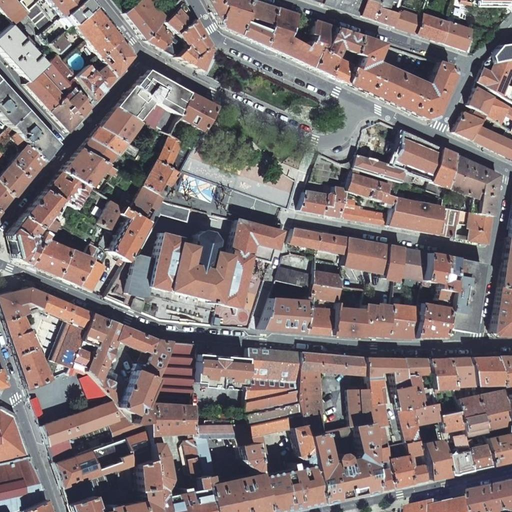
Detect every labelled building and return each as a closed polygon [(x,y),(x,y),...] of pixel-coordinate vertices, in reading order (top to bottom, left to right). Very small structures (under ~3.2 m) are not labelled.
[(10,0),(0,0),(0,12),(10,25),(25,13),(24,12),(16,2),(15,1),(13,2),(10,0)] [(44,0),(54,12),(52,13),(54,16),(56,14),(59,18),(62,15),(79,0),(44,0)] [(88,4),(85,0),(79,0),(62,15),(71,25),(92,8),(88,4)] [(137,33),(143,40),(157,24),(163,18),(148,0),(139,0),(122,14),(122,15),(137,33)] [(274,8),(249,0),(204,0),(212,15),(219,27),(237,35),(244,22),(267,31),(274,8)] [(324,0),(323,4),(359,16),(386,25),(390,27),(394,13),(392,12),(393,6),(392,5),(394,0),(324,0)] [(511,6),(506,2),(476,1),(476,6),(503,7),(510,13),(511,10),(511,6)] [(52,23),(35,3),(24,12),(25,13),(41,32),(51,23),(52,23)] [(184,5),(178,11),(188,23),(192,19),(185,7),(184,5)] [(84,41),(104,24),(103,22),(101,20),(92,8),(71,25),(84,41)] [(310,68),(318,49),(320,50),(331,28),(281,11),(274,8),(267,31),(262,46),(278,54),(285,57),(310,68)] [(176,9),(163,23),(176,34),(189,23),(188,23),(178,11),(176,9)] [(413,34),(418,17),(412,15),(396,10),(394,13),(390,27),(393,27),(413,34)] [(418,17),(413,34),(425,38),(438,43),(444,22),(419,14),(418,17)] [(71,25),(62,15),(59,18),(56,20),(61,26),(64,26),(66,30),(71,25)] [(444,22),(450,24),(452,18),(446,16),(444,22)] [(184,46),(172,57),(184,63),(199,71),(209,49),(205,42),(200,34),(192,19),(188,23),(189,23),(176,34),(184,46)] [(262,46),(267,31),(244,22),(237,35),(240,37),(262,46)] [(444,22),(438,43),(459,50),(465,52),(469,38),(464,37),(466,29),(450,24),(444,22)] [(60,34),(51,23),(41,32),(36,36),(43,45),(44,44),(47,45),(59,35),(60,34)] [(115,36),(104,24),(84,41),(96,57),(97,57),(118,40),(115,36)] [(144,41),(160,50),(170,56),(180,46),(157,24),(143,40),(144,41)] [(21,39),(9,26),(0,33),(0,32),(0,54),(7,63),(25,82),(36,71),(44,64),(37,57),(38,55),(37,54),(38,54),(23,37),(21,39)] [(318,49),(310,68),(322,74),(326,76),(332,57),(338,47),(352,54),(357,37),(352,35),(331,28),(320,50),(318,49)] [(68,45),(59,35),(47,45),(56,55),(68,45)] [(348,68),(343,84),(363,93),(383,102),(406,112),(423,120),(430,118),(441,94),(450,74),(447,67),(435,62),(424,86),(373,62),(380,44),(357,37),(352,54),(358,57),(352,70),(348,68)] [(118,40),(97,57),(104,66),(113,77),(130,56),(121,44),(118,40)] [(511,43),(498,45),(488,56),(484,61),(483,61),(481,65),(489,63),(511,58),(511,43)] [(60,61),(55,55),(44,64),(36,71),(60,99),(72,88),(88,106),(90,103),(93,101),(72,77),(60,61)] [(332,57),(326,76),(339,82),(343,84),(348,68),(350,62),(342,58),(340,61),(332,57)] [(77,73),(64,58),(60,61),(72,77),(77,73)] [(481,65),(479,70),(474,81),(474,82),(498,96),(511,104),(511,89),(502,86),(511,63),(511,58),(489,63),(481,65)] [(94,75),(86,65),(77,73),(72,77),(93,101),(102,90),(111,80),(113,77),(104,66),(102,68),(100,66),(95,71),(97,72),(94,75)] [(223,84),(228,74),(219,70),(215,80),(223,84)] [(36,71),(25,82),(21,84),(35,99),(47,112),(60,99),(36,71)] [(139,76),(113,107),(136,121),(152,103),(163,110),(153,128),(158,131),(165,135),(174,116),(186,93),(183,91),(160,78),(151,74),(139,76)] [(0,120),(6,127),(7,126),(8,127),(41,162),(49,151),(50,138),(41,129),(14,100),(0,84),(0,120)] [(469,92),(463,105),(471,110),(480,115),(494,123),(494,124),(506,131),(506,130),(511,134),(511,111),(471,87),(469,92)] [(60,99),(47,112),(57,123),(66,132),(76,120),(80,115),(88,106),(72,88),(60,99)] [(186,93),(174,116),(200,131),(213,107),(201,101),(186,93)] [(152,103),(136,121),(139,123),(149,128),(150,126),(153,128),(163,110),(152,103)] [(110,110),(96,127),(123,143),(139,123),(136,121),(113,107),(110,110)] [(457,119),(450,133),(467,140),(480,115),(471,110),(468,115),(460,111),(457,119)] [(480,115),(467,140),(481,147),(488,133),(494,124),(494,123),(480,115)] [(14,157),(9,162),(26,179),(29,176),(41,162),(8,127),(7,127),(0,133),(0,145),(9,138),(20,149),(14,157)] [(89,135),(86,138),(113,155),(119,147),(123,143),(96,127),(89,135)] [(506,131),(501,139),(511,143),(511,134),(506,130),(506,131)] [(409,176),(426,182),(438,149),(399,131),(395,144),(395,143),(394,146),(390,145),(388,152),(391,153),(390,155),(391,155),(387,167),(386,168),(409,176)] [(488,133),(481,147),(484,148),(510,160),(511,153),(511,143),(501,139),(488,133)] [(166,136),(154,161),(167,168),(179,143),(178,143),(166,136)] [(85,140),(77,149),(104,165),(113,155),(86,138),(85,140)] [(123,143),(119,147),(125,151),(126,151),(129,146),(123,143)] [(179,143),(167,168),(175,173),(177,171),(184,157),(189,149),(179,143)] [(129,146),(126,151),(133,156),(134,155),(136,156),(139,152),(129,146)] [(68,160),(59,171),(85,187),(88,184),(101,169),(104,165),(77,149),(68,160)] [(443,188),(451,155),(447,153),(438,149),(426,182),(443,188)] [(0,187),(11,197),(18,188),(26,179),(9,162),(8,160),(0,151),(0,187)] [(352,157),(348,169),(349,169),(355,171),(386,180),(396,183),(398,175),(400,176),(400,178),(400,179),(407,182),(409,176),(386,168),(387,167),(383,165),(383,164),(372,161),(372,160),(364,158),(364,159),(352,155),(352,157)] [(438,207),(433,234),(453,238),(455,229),(455,227),(456,225),(470,226),(469,229),(467,228),(465,240),(483,244),(492,196),(496,175),(470,163),(451,155),(443,188),(469,197),(466,213),(438,207)] [(184,157),(177,171),(281,208),(286,194),(184,157)] [(343,163),(341,168),(348,170),(349,169),(348,169),(352,157),(351,158),(348,161),(343,163)] [(154,161),(139,186),(141,186),(154,194),(161,182),(168,186),(175,173),(167,168),(154,161)] [(104,165),(101,169),(110,175),(108,177),(130,191),(131,191),(133,188),(138,190),(141,186),(139,186),(104,165)] [(343,189),(342,191),(379,202),(379,205),(388,208),(391,198),(395,183),(396,183),(386,180),(384,185),(354,176),(355,171),(349,169),(348,170),(343,189)] [(42,191),(59,201),(72,209),(82,193),(83,191),(85,187),(59,171),(55,175),(42,191)] [(88,184),(85,187),(108,200),(119,208),(120,207),(126,211),(128,209),(124,203),(112,196),(113,194),(110,189),(98,182),(95,186),(88,184)] [(395,183),(391,198),(397,199),(399,191),(432,203),(434,198),(395,183)] [(128,209),(126,211),(140,219),(147,206),(154,210),(159,200),(161,197),(154,194),(141,186),(138,190),(128,209)] [(11,197),(0,187),(0,209),(4,205),(11,197)] [(302,193),(296,210),(334,217),(339,199),(342,191),(343,189),(331,187),(330,194),(324,194),(324,197),(302,193)] [(31,204),(20,216),(37,229),(37,228),(46,215),(49,217),(59,201),(42,191),(31,204)] [(383,226),(433,234),(438,207),(415,202),(415,200),(412,199),(412,202),(397,199),(391,198),(388,208),(387,211),(383,226)] [(339,199),(334,217),(335,217),(383,226),(387,211),(384,210),(383,214),(358,209),(358,206),(352,205),(353,201),(339,199)] [(108,200),(95,222),(100,225),(106,229),(116,213),(119,208),(108,200)] [(146,223),(126,258),(130,260),(130,258),(135,256),(159,215),(177,220),(175,228),(184,230),(189,209),(159,200),(154,210),(146,223)] [(119,208),(116,213),(120,216),(124,218),(122,223),(120,222),(119,223),(121,224),(114,236),(112,234),(111,236),(113,237),(107,249),(105,248),(104,249),(106,250),(105,251),(118,259),(117,261),(121,264),(122,264),(126,258),(146,223),(140,219),(126,211),(120,207),(119,208)] [(100,239),(96,246),(101,249),(120,216),(116,213),(106,229),(100,239)] [(20,216),(5,234),(9,247),(11,260),(24,265),(35,243),(32,241),(31,237),(37,229),(20,216)] [(35,243),(24,265),(39,271),(53,277),(66,250),(45,242),(49,236),(52,236),(53,234),(55,235),(57,231),(58,231),(59,229),(57,227),(59,224),(49,218),(35,243)] [(130,260),(122,293),(134,297),(142,298),(145,287),(164,292),(164,291),(205,301),(204,303),(207,304),(208,302),(212,303),(212,304),(232,308),(230,315),(231,315),(229,327),(246,329),(246,327),(249,320),(250,316),(253,307),(235,302),(246,257),(269,262),(279,232),(233,220),(224,255),(211,252),(214,241),(209,233),(200,231),(192,236),(189,247),(176,244),(178,238),(157,233),(150,259),(135,256),(130,258),(130,260)] [(290,229),(285,243),(311,248),(311,251),(314,251),(314,249),(317,234),(290,229)] [(317,234),(314,249),(341,254),(344,239),(317,234)] [(500,265),(496,286),(511,288),(511,282),(511,239),(506,238),(504,238),(500,265)] [(341,254),(339,266),(380,273),(385,246),(344,239),(341,254)] [(88,244),(82,256),(89,259),(94,248),(88,244)] [(94,248),(89,259),(100,265),(106,255),(101,249),(96,246),(94,248)] [(380,273),(379,278),(393,281),(394,276),(398,249),(385,246),(380,273)] [(398,249),(394,276),(421,281),(425,253),(398,249)] [(66,250),(53,277),(64,282),(73,285),(89,259),(82,256),(73,253),(74,251),(71,250),(70,252),(66,250)] [(425,253),(421,281),(435,284),(434,289),(448,292),(454,259),(425,253)] [(89,259),(73,285),(88,292),(103,266),(100,265),(89,259)] [(448,292),(441,328),(454,331),(465,333),(468,330),(475,295),(479,272),(472,262),(454,259),(448,292)] [(277,267),(273,280),(307,288),(308,283),(309,274),(277,267)] [(310,272),(308,283),(336,288),(336,287),(338,276),(310,272)] [(307,288),(305,297),(333,302),(336,288),(308,283),(307,288)] [(496,286),(488,333),(491,337),(509,336),(511,335),(511,288),(496,286)] [(331,310),(327,335),(343,336),(355,337),(360,305),(363,290),(336,287),(336,288),(333,302),(331,310)] [(0,294),(0,318),(1,320),(23,313),(20,304),(23,303),(37,308),(43,295),(34,291),(27,288),(10,292),(0,294)] [(428,305),(423,304),(416,303),(416,308),(410,338),(426,338),(439,338),(441,328),(448,292),(434,289),(432,300),(433,300),(436,301),(435,303),(437,303),(437,307),(432,306),(428,305)] [(61,366),(58,371),(64,373),(66,373),(70,363),(79,341),(90,314),(61,302),(43,295),(37,308),(45,312),(44,314),(50,316),(51,314),(63,319),(60,326),(59,327),(40,319),(38,324),(34,335),(43,339),(40,346),(50,350),(46,360),(61,366)] [(417,299),(390,296),(388,305),(416,308),(416,303),(417,299)] [(132,299),(128,308),(137,312),(140,304),(142,298),(134,297),(133,299),(132,299)] [(267,298),(256,330),(278,331),(299,333),(304,305),(305,297),(300,297),(300,301),(267,298)] [(416,303),(423,304),(428,305),(432,306),(437,307),(437,303),(435,303),(436,301),(433,300),(432,300),(417,298),(416,303)] [(20,304),(23,313),(37,308),(23,303),(20,304)] [(373,306),(368,338),(376,338),(382,338),(388,307),(374,304),(373,306)] [(304,305),(299,333),(303,333),(315,334),(327,335),(331,310),(306,308),(306,306),(304,305)] [(360,305),(355,337),(363,338),(368,338),(373,306),(360,305)] [(388,307),(382,338),(398,338),(410,338),(416,308),(388,305),(388,307)] [(7,339),(24,389),(47,380),(47,379),(52,378),(33,335),(30,328),(25,331),(21,322),(26,319),(23,313),(1,320),(7,339)] [(97,317),(90,314),(79,341),(82,342),(93,347),(94,348),(106,320),(97,317)] [(30,328),(33,335),(34,335),(38,324),(27,319),(26,319),(30,328)] [(116,407),(131,424),(143,422),(141,407),(143,403),(146,396),(169,342),(156,341),(129,330),(106,320),(94,348),(85,369),(84,371),(88,375),(96,385),(99,377),(114,341),(141,352),(135,365),(133,364),(132,364),(130,370),(131,371),(116,407)] [(94,348),(93,347),(90,354),(79,350),(82,342),(79,341),(70,363),(85,369),(94,348)] [(169,342),(146,396),(189,398),(191,380),(193,354),(193,344),(181,343),(169,342)] [(294,399),(297,370),(298,352),(271,350),(245,348),(245,359),(243,385),(241,411),(244,426),(246,437),(300,425),(294,399)] [(316,371),(363,375),(362,358),(348,356),(325,355),(298,352),(297,370),(316,371)] [(191,380),(243,385),(245,359),(218,356),(216,356),(212,356),(193,354),(191,380)] [(498,384),(499,386),(511,383),(511,355),(506,356),(492,356),(498,384)] [(466,357),(471,385),(498,384),(492,356),(479,357),(466,357)] [(445,358),(451,386),(458,386),(464,386),(471,385),(466,357),(455,358),(445,358)] [(376,358),(362,358),(363,375),(363,380),(378,379),(377,372),(383,371),(387,371),(390,389),(404,385),(403,375),(399,358),(381,358),(376,358)] [(412,359),(399,358),(403,375),(417,374),(417,375),(427,373),(424,359),(412,359)] [(427,373),(430,389),(434,389),(438,389),(439,389),(451,388),(451,386),(445,358),(436,358),(424,359),(427,373)] [(69,375),(72,367),(84,372),(84,371),(85,369),(70,363),(66,373),(69,375)] [(319,433),(316,371),(297,370),(294,399),(300,425),(303,437),(319,433)] [(404,385),(409,408),(428,405),(428,404),(428,402),(423,403),(417,375),(417,374),(403,375),(404,385)] [(79,379),(87,402),(105,395),(96,385),(88,375),(79,379)] [(111,401),(112,403),(119,386),(99,377),(96,385),(105,395),(111,401)] [(377,403),(375,388),(379,387),(378,379),(363,380),(364,386),(364,405),(377,403)] [(390,389),(394,410),(409,408),(404,385),(390,389)] [(464,386),(467,397),(473,396),(471,385),(464,386)] [(349,390),(350,417),(345,417),(345,427),(364,423),(364,405),(364,386),(357,387),(357,390),(349,390)] [(451,388),(454,400),(465,398),(464,394),(460,394),(458,386),(451,386),(451,388)] [(473,396),(477,416),(503,409),(500,396),(499,390),(496,391),(473,396)] [(503,409),(511,452),(511,393),(500,396),(503,409)] [(461,434),(461,438),(464,438),(464,435),(481,431),(477,416),(473,396),(467,397),(465,398),(454,400),(456,411),(459,428),(461,434)] [(28,400),(35,419),(42,417),(36,397),(28,400)] [(433,403),(435,415),(456,411),(454,400),(433,403)] [(44,446),(50,463),(144,430),(143,422),(131,424),(116,407),(112,403),(111,401),(89,409),(37,426),(44,446)] [(152,435),(185,433),(185,436),(190,435),(189,432),(188,426),(188,422),(189,406),(143,403),(141,407),(143,422),(144,430),(145,435),(152,435)] [(364,405),(364,423),(365,428),(379,426),(377,403),(364,405)] [(409,408),(413,425),(432,421),(436,420),(435,415),(433,403),(428,404),(428,405),(409,408)] [(0,511),(16,511),(42,499),(28,459),(16,425),(12,416),(0,408),(0,511)] [(394,410),(401,443),(416,441),(413,429),(413,425),(409,408),(394,410)] [(487,464),(488,466),(491,465),(511,460),(511,452),(503,409),(477,416),(481,431),(483,444),(487,464)] [(456,411),(435,415),(436,420),(438,432),(459,428),(456,411)] [(188,426),(189,432),(191,439),(198,476),(205,511),(261,511),(246,437),(244,426),(230,427),(230,425),(229,426),(229,415),(205,415),(205,423),(202,423),(201,426),(188,426)] [(366,433),(365,428),(364,423),(345,427),(319,433),(303,437),(316,503),(364,493),(370,491),(367,449),(366,433)] [(261,511),(274,511),(291,508),(316,503),(303,437),(300,425),(246,437),(261,511)] [(379,426),(365,428),(366,433),(367,449),(382,447),(383,447),(379,426)] [(58,487),(59,489),(77,482),(96,476),(97,477),(102,475),(102,474),(111,470),(112,472),(126,468),(147,460),(146,443),(145,435),(144,430),(50,463),(55,477),(58,487)] [(450,436),(453,452),(453,453),(464,450),(462,441),(461,438),(461,434),(450,436)] [(145,435),(146,443),(154,443),(152,435),(145,435)] [(178,449),(183,474),(186,475),(190,477),(198,476),(191,439),(183,441),(178,449)] [(416,443),(424,480),(427,479),(443,475),(435,439),(416,443)] [(464,450),(468,470),(485,466),(488,466),(487,464),(483,444),(475,447),(475,444),(468,446),(467,443),(468,442),(468,440),(462,441),(464,450)] [(405,468),(408,483),(418,481),(424,480),(416,443),(416,441),(401,443),(404,457),(410,455),(412,466),(405,468)] [(176,492),(160,495),(158,490),(162,485),(164,479),(160,455),(154,443),(146,443),(147,460),(152,511),(205,511),(198,476),(190,477),(193,489),(180,492),(179,488),(175,488),(176,492)] [(387,471),(390,487),(393,487),(401,485),(408,483),(405,468),(404,457),(401,443),(391,445),(394,457),(387,459),(385,459),(385,460),(387,471)] [(367,449),(370,491),(382,489),(390,487),(387,471),(380,472),(377,462),(385,460),(385,459),(384,457),(384,454),(382,447),(367,449)] [(448,474),(468,470),(464,450),(453,453),(453,452),(443,454),(447,475),(448,474)] [(64,504),(66,511),(152,511),(147,460),(126,468),(127,475),(133,475),(134,491),(135,491),(136,496),(140,498),(141,498),(141,500),(112,506),(111,505),(102,507),(102,508),(102,510),(95,511),(90,511),(89,508),(91,507),(92,506),(88,496),(64,504)] [(62,499),(64,504),(88,496),(85,487),(79,489),(77,482),(59,489),(62,499)] [(511,511),(511,485),(505,487),(479,492),(482,511),(511,511)] [(482,511),(479,492),(460,496),(439,501),(439,511),(482,511)] [(46,511),(42,499),(16,511),(46,511)] [(412,507),(408,508),(408,511),(439,511),(439,501),(412,507)]
